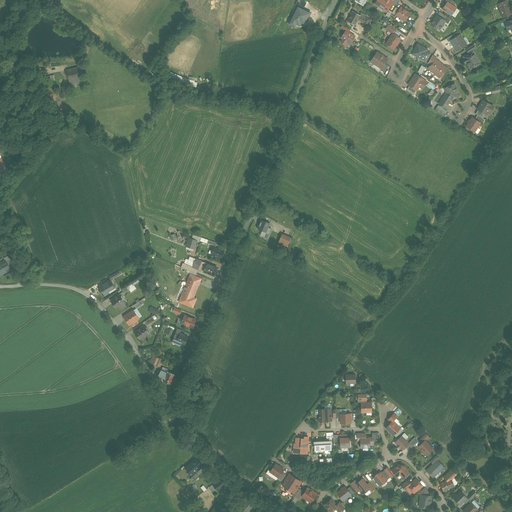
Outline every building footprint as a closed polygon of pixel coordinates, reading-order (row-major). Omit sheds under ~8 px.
[(298,6),(303,9),(306,3),(300,0),(297,0),(295,5),(297,7),(298,6)] [(377,0),(375,4),(379,7),(380,6),(383,8),(383,9),(386,11),(392,2),(389,0),(377,0)] [(500,4),(499,5),(504,16),(511,12),(511,11),(507,1),(505,2),(500,4)] [(454,6),(448,2),(446,5),(445,5),(443,9),(452,15),(456,8),(454,6)] [(297,7),(289,23),(294,26),(296,23),(299,25),(301,22),(304,24),(310,13),(303,9),(298,6),(297,7)] [(392,12),(391,14),(394,17),(396,15),(396,14),(399,9),(396,7),(392,12)] [(410,13),(401,7),(399,9),(396,14),(396,15),(405,20),(406,19),(407,19),(408,17),(407,16),(410,13)] [(353,11),(347,21),(355,25),(358,20),(361,21),(361,20),(364,22),(363,23),(365,19),(365,18),(360,16),(361,15),(353,11)] [(447,17),(440,12),(437,15),(445,20),(447,17)] [(437,15),(431,24),(435,26),(435,28),(437,29),(438,29),(440,29),(441,27),(443,26),(444,25),(444,23),(445,21),(445,20),(437,15)] [(396,29),(389,24),(386,29),(393,33),(396,29)] [(349,32),(346,30),(346,31),(341,37),(343,39),(343,40),(346,42),(347,41),(350,43),(355,36),(349,32)] [(393,33),(387,43),(390,46),(391,47),(393,48),(394,48),(396,45),(397,45),(398,43),(401,38),(393,33)] [(455,38),(450,40),(451,40),(457,50),(461,48),(462,48),(463,47),(464,46),(466,45),(462,39),(463,39),(460,34),(455,38)] [(423,47),(418,44),(414,51),(417,53),(418,57),(426,61),(430,53),(422,49),(423,47)] [(473,51),(463,56),(464,58),(463,59),(465,63),(467,63),(470,69),(476,66),(474,64),(479,61),(473,51)] [(388,59),(377,52),(374,57),(372,57),(371,59),(372,62),(374,63),(375,63),(382,67),(385,63),(388,59)] [(437,58),(433,55),(428,63),(431,65),(436,59),(437,58)] [(444,66),(436,59),(431,65),(429,66),(437,73),(436,74),(440,77),(441,76),(442,76),(443,74),(443,73),(447,69),(444,67),(444,66)] [(385,63),(382,67),(380,70),(384,72),(389,66),(385,63)] [(78,68),(68,70),(68,71),(66,71),(67,76),(69,76),(71,85),(75,85),(75,84),(77,83),(77,84),(81,83),(78,68)] [(416,74),(409,85),(410,86),(416,90),(420,84),(424,87),(427,82),(423,80),(424,79),(416,74)] [(455,83),(446,87),(448,92),(447,92),(439,104),(445,108),(452,99),(460,95),(457,88),(457,87),(456,85),(455,84),(455,83)] [(494,106),(483,100),(478,109),(486,114),(488,110),(491,112),(494,106)] [(445,117),(449,111),(439,105),(435,111),(445,117)] [(486,114),(478,109),(476,114),(478,115),(483,118),(486,114)] [(483,118),(478,115),(475,118),(481,122),(481,123),(482,124),(485,119),(483,118)] [(475,118),(473,117),(466,126),(474,131),(481,123),(481,122),(475,118)] [(9,171),(1,158),(0,158),(0,172),(2,175),(9,171)] [(270,223),(261,219),(261,220),(258,228),(257,228),(262,230),(260,236),(264,237),(263,239),(264,239),(267,231),(270,232),(271,229),(268,227),(270,223)] [(270,232),(267,231),(264,239),(270,241),(273,234),(270,232)] [(282,234),(278,242),(288,247),(292,239),(282,234)] [(196,241),(189,239),(187,246),(194,248),(196,241)] [(224,251),(215,247),(212,255),(221,258),(224,251)] [(12,263),(8,256),(4,258),(5,261),(8,265),(12,263)] [(217,267),(196,259),(193,267),(198,269),(201,270),(202,267),(205,268),(204,271),(214,276),(217,267)] [(5,261),(0,263),(0,274),(2,274),(3,273),(6,271),(7,271),(10,269),(8,265),(5,261)] [(193,267),(183,263),(181,267),(187,269),(196,273),(198,269),(193,267)] [(198,278),(191,275),(186,287),(185,286),(185,288),(180,301),(193,307),(196,299),(193,298),(198,286),(195,285),(198,278)] [(110,279),(99,286),(105,295),(110,292),(108,291),(115,287),(110,279)] [(137,289),(132,282),(123,288),(122,289),(125,293),(129,290),(131,293),(137,289)] [(120,294),(111,301),(114,305),(114,306),(115,307),(116,307),(116,308),(117,308),(119,306),(120,307),(120,306),(126,303),(120,294)] [(141,300),(134,305),(136,309),(144,304),(141,300)] [(149,311),(157,315),(160,310),(152,306),(149,311)] [(133,310),(124,317),(129,324),(139,318),(133,310)] [(196,319),(185,315),(181,323),(192,328),(196,319)] [(152,317),(145,322),(147,325),(155,320),(152,317)] [(175,327),(167,324),(165,327),(168,328),(165,333),(171,336),(175,327)] [(144,326),(135,333),(140,339),(149,333),(144,326)] [(185,335),(180,333),(180,334),(179,334),(179,336),(175,334),(173,339),(177,341),(176,343),(180,345),(181,343),(185,345),(188,338),(185,336),(185,335)] [(155,357),(154,360),(152,364),(159,367),(162,360),(155,357)] [(175,375),(167,372),(167,373),(161,371),(159,376),(165,378),(163,381),(171,384),(175,375)] [(355,374),(346,375),(346,383),(356,383),(355,374)] [(367,403),(367,402),(362,402),(362,412),(363,412),(366,412),(366,411),(372,411),(371,403),(367,403)] [(341,414),(341,418),(341,423),(351,422),(350,413),(341,414)] [(394,413),(388,419),(391,423),(393,420),(393,421),(397,416),(394,413)] [(393,421),(393,420),(391,423),(386,428),(393,435),(400,428),(393,421)] [(366,433),(357,434),(358,440),(361,440),(361,447),(370,447),(370,445),(373,445),(373,441),(372,437),(369,437),(369,436),(366,436),(366,433)] [(426,433),(421,438),(424,441),(425,440),(429,436),(426,433)] [(346,434),(340,434),(340,439),(341,447),(350,446),(349,437),(346,437),(346,434)] [(304,438),(296,438),(296,444),(294,443),(294,449),(301,450),(300,453),(307,453),(308,436),(305,436),(304,438)] [(401,436),(395,442),(403,449),(406,446),(409,443),(401,436)] [(415,437),(409,443),(406,446),(409,450),(418,441),(415,437)] [(424,441),(419,446),(426,454),(433,448),(425,440),(424,441)] [(436,455),(430,461),(433,464),(437,460),(439,458),(436,455)] [(203,467),(197,460),(188,468),(191,471),(190,472),(191,474),(192,475),(193,476),(192,476),(192,477),(203,467)] [(433,464),(426,470),(433,477),(440,471),(441,472),(445,468),(437,460),(433,464)] [(271,471),(270,471),(277,476),(279,477),(282,472),(284,469),(276,464),(271,471)] [(398,466),(396,467),(392,470),(397,477),(402,473),(404,475),(409,472),(404,466),(399,464),(397,465),(398,466)] [(394,474),(388,467),(385,470),(390,477),(394,474)] [(277,476),(270,471),(271,471),(268,470),(266,473),(275,479),(277,476)] [(390,477),(385,470),(381,473),(387,480),(390,477)] [(452,470),(451,470),(444,476),(445,476),(444,477),(447,480),(451,479),(451,480),(457,475),(452,470)] [(282,472),(279,477),(277,479),(281,482),(286,474),(282,472)] [(381,473),(381,472),(374,477),(378,482),(376,483),(378,486),(379,484),(380,485),(387,480),(381,473)] [(301,481),(290,474),(282,485),(293,492),(294,492),(297,487),(301,481)] [(197,475),(191,480),(194,484),(200,479),(197,475)] [(225,477),(213,486),(210,488),(215,494),(218,492),(230,483),(225,477)] [(356,483),(355,484),(360,490),(363,494),(370,488),(367,484),(362,479),(356,483)] [(410,484),(408,485),(409,487),(414,492),(422,486),(417,479),(410,484)] [(447,480),(441,483),(444,490),(454,486),(451,480),(451,479),(447,480)] [(354,480),(351,483),(357,492),(360,490),(355,484),(356,483),(354,480)] [(408,481),(402,486),(405,490),(409,487),(408,485),(410,484),(408,481)] [(345,486),(337,493),(343,500),(344,499),(346,499),(347,498),(347,496),(351,494),(347,489),(345,486)] [(356,493),(350,486),(347,489),(351,494),(352,496),(356,493)] [(297,487),(294,492),(293,492),(292,495),(295,497),(295,496),(300,489),(297,487)] [(316,494),(308,488),(302,496),(311,502),(311,501),(313,500),(314,498),(314,497),(316,494)] [(300,489),(295,496),(299,499),(304,491),(300,489)] [(461,491),(454,498),(460,504),(467,498),(461,491)] [(474,491),(467,497),(470,500),(477,493),(474,491)] [(428,495),(421,495),(420,504),(421,505),(421,507),(422,508),(424,508),(425,508),(429,508),(431,496),(428,495)] [(250,511),(256,505),(248,499),(239,511),(250,511)] [(332,499),(325,504),(330,511),(331,511),(336,508),(338,507),(336,505),(332,499)] [(340,502),(336,505),(338,507),(336,508),(338,511),(340,511),(345,508),(340,502)] [(471,503),(463,511),(464,511),(475,511),(478,509),(471,503)]
